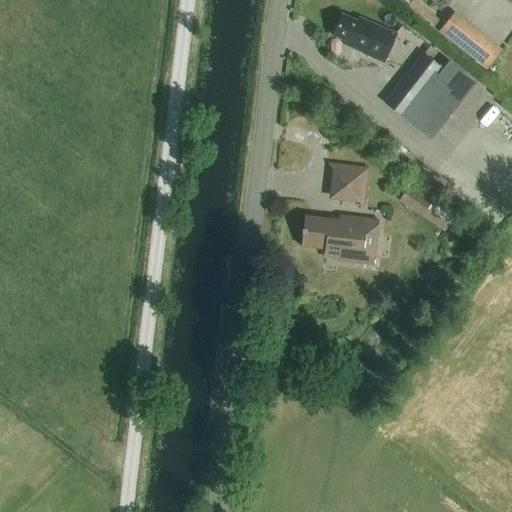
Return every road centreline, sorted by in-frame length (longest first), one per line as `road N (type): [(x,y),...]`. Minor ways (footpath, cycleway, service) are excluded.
road 1 (track): [(123,511),(185,0)]
road 2 (unclassified): [(215,511),(276,0)]
